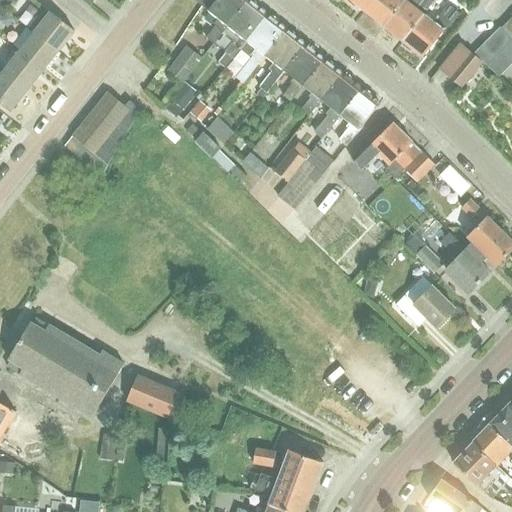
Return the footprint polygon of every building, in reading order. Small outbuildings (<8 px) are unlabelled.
[(0,0),(0,4),(6,9),(13,0),(0,0)] [(228,28),(249,1),(246,0),(192,0),(219,21),(215,26),(217,28),(207,40),(214,46),(228,28)] [(346,0),(346,2),(353,8),(357,6),(364,12),(373,0),(346,0)] [(373,0),(373,1),(364,12),(366,13),(365,17),(372,22),(375,21),(383,27),(404,0),(373,0)] [(434,0),(404,0),(383,27),(385,28),(384,32),(391,38),(394,36),(402,42),(423,15),(434,0)] [(249,1),(228,28),(237,36),(233,40),(235,42),(218,64),(225,69),(246,43),(267,16),(259,10),(259,6),(254,1),(250,2),(249,1)] [(423,15),(402,42),(403,43),(402,47),(409,52),(413,51),(422,58),(458,14),(448,7),(436,22),(434,20),(432,22),(423,15)] [(35,32),(59,51),(74,32),(45,9),(39,17),(38,17),(29,28),(35,32)] [(253,58),(235,80),(242,85),(250,74),(264,57),(285,30),(278,25),(277,20),(272,16),(269,18),(267,16),(246,43),(255,50),(250,56),(253,58)] [(511,17),(500,29),(511,41),(511,17)] [(499,28),(487,41),(511,65),(511,64),(511,41),(500,29),(499,28)] [(285,30),(264,57),(273,65),(267,71),(270,73),(258,89),(259,89),(265,94),(283,72),(304,46),(296,40),(296,35),(291,31),(287,32),(285,30)] [(35,32),(19,52),(43,71),(59,51),(35,32)] [(304,46),(283,72),(293,81),(290,84),(292,85),(278,102),(285,108),(302,88),(322,61),(316,55),(315,51),(310,47),(306,48),(304,46)] [(183,83),(201,59),(187,48),(168,72),(183,83)] [(461,87),(481,62),(468,51),(447,76),(461,87)] [(19,52),(4,72),(27,91),(43,71),(19,52)] [(320,103),(341,76),(335,71),(334,66),(329,62),(325,63),(322,61),(302,88),(311,95),(309,98),(310,100),(300,112),(308,118),(320,103)] [(27,91),(4,72),(0,76),(0,104),(10,113),(27,91)] [(327,117),(314,133),(322,139),(339,118),(339,117),(360,91),(353,85),(353,81),(347,77),(344,78),(341,76),(320,103),(330,110),(325,116),(327,117)] [(179,88),(170,100),(183,109),(192,98),(179,88)] [(259,89),(255,93),(262,98),(265,94),(259,89)] [(339,117),(339,118),(349,126),(347,128),(349,130),(339,142),(346,148),(379,106),(372,100),(371,95),(367,92),(363,93),(360,91),(339,117)] [(101,176),(139,111),(129,102),(125,108),(108,94),(64,147),(101,176)] [(170,102),(164,108),(175,118),(180,112),(170,102)] [(189,115),(200,124),(209,112),(198,103),(189,115)] [(394,180),(404,170),(422,153),(393,124),(370,147),(353,165),(361,172),(378,155),(390,167),(385,171),(394,180)] [(192,126),(186,132),(195,140),(201,134),(192,126)] [(195,140),(193,142),(210,158),(218,150),(202,133),(201,134),(195,140)] [(316,149),(310,156),(327,169),(332,163),(316,149)] [(218,150),(210,158),(227,174),(235,166),(218,150)] [(291,151),(273,173),(288,185),(291,181),(297,173),(304,164),(305,163),(304,162),(292,152),(291,151)] [(249,152),(241,160),(251,169),(259,160),(249,152)] [(422,153),(404,170),(417,183),(435,166),(422,153)] [(305,163),(304,164),(320,177),(327,169),(310,156),(305,163)] [(304,164),(297,173),(314,186),(320,177),(304,164)] [(227,174),(227,175),(238,185),(246,176),(235,165),(235,166),(227,174)] [(450,165),(439,176),(446,182),(457,172),(450,165)] [(297,173),(291,181),(307,194),(314,186),(297,173)] [(288,185),(284,190),(300,203),(307,194),(291,181),(288,185)] [(284,190),(277,198),(294,211),(300,203),(284,190)] [(467,239),(470,242),(487,258),(496,267),(499,264),(501,267),(508,259),(506,257),(511,250),(511,243),(469,202),(461,209),(472,220),(469,223),(476,229),(467,239)] [(446,272),(469,295),(489,274),(480,265),(487,258),(470,242),(464,249),(449,234),(439,244),(457,261),(446,272)] [(414,236),(405,245),(416,257),(425,247),(414,236)] [(434,275),(444,265),(425,247),(416,257),(434,275)] [(364,274),(361,286),(374,289),(377,277),(364,274)] [(405,297),(396,306),(418,328),(427,320),(435,329),(454,310),(433,288),(427,282),(421,282),(405,297)] [(91,419),(124,366),(102,353),(100,357),(37,319),(33,326),(30,324),(8,360),(11,362),(7,368),(91,419)] [(170,420),(180,395),(137,377),(127,403),(170,420)] [(0,438),(15,414),(0,404),(0,438)] [(511,411),(507,406),(489,425),(511,447),(511,411)] [(511,447),(489,425),(472,443),(496,467),(509,453),(511,455),(511,460),(510,462),(511,463),(511,447)] [(114,461),(118,437),(104,435),(101,459),(114,461)] [(511,482),(496,467),(472,443),(452,463),(489,498),(491,499),(502,488),(509,495),(509,494),(511,496),(511,482)] [(284,511),(304,511),(323,463),(288,450),(278,481),(261,474),(253,496),(270,503),(269,506),(278,510),(284,511)] [(274,468),(276,453),(256,450),(254,464),(274,468)] [(0,461),(0,472),(13,473),(14,462),(0,461)] [(441,479),(428,498),(447,511),(478,511),(481,508),(472,501),(441,479)]
